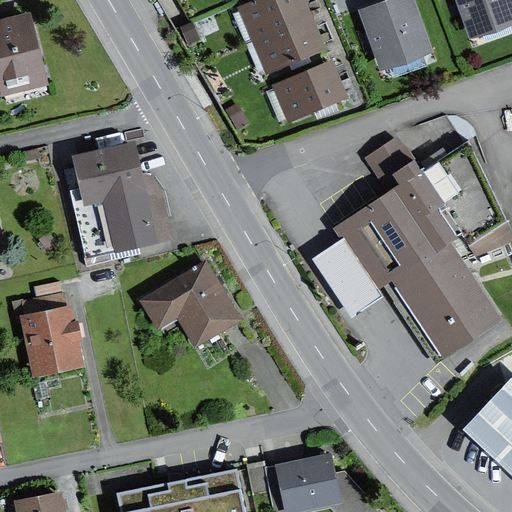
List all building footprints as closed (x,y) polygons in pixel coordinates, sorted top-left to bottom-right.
[(253,47),(308,24),(297,0),(279,0),(241,16),(253,47)] [(415,0),(397,0),(359,12),(379,74),(434,57),(415,0)] [(511,0),(455,0),(471,43),(511,28),(511,0)] [(0,85),(1,85),(5,103),(53,92),(35,13),(0,20),(0,85)] [(323,61),(308,24),(253,47),(269,84),(323,61)] [(329,73),(276,93),(288,125),(341,105),(329,73)] [(433,139),(458,130),(451,113),(426,122),(433,139)] [(138,151),(74,166),(84,211),(149,196),(138,151)] [(465,158),(338,238),(377,298),(396,287),(447,369),(502,334),(454,257),(461,252),(465,259),(511,231),(465,158)] [(312,254),(351,315),(365,306),(377,298),(338,238),(326,246),(312,254)] [(81,262),(113,255),(110,240),(78,247),(81,262)] [(199,258),(136,296),(160,334),(181,321),(198,349),(239,323),(199,258)] [(72,309),(22,320),(35,381),(85,370),(72,309)] [(511,374),(464,425),(511,469),(511,374)] [(339,511),(331,462),(275,472),(282,511),(339,511)] [(248,511),(240,470),(123,495),(126,511),(248,511)] [(63,511),(61,499),(18,509),(18,511),(63,511)]
